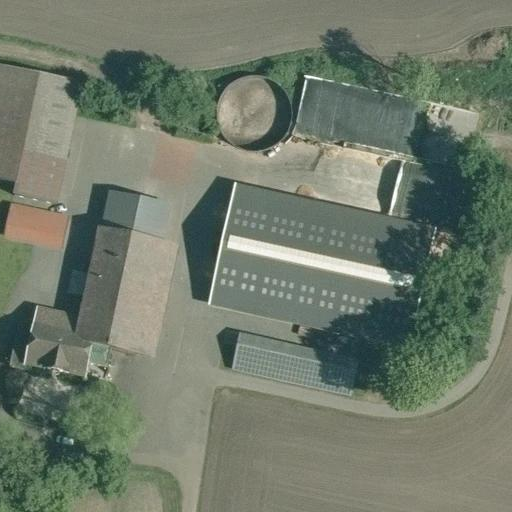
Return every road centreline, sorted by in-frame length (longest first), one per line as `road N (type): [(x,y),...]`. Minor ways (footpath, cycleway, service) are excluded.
road 1 (track): [(203,375),(187,306),(198,193),(109,167)]
road 2 (unclassified): [(190,467),(93,449),(54,459),(44,463),(31,511)]
